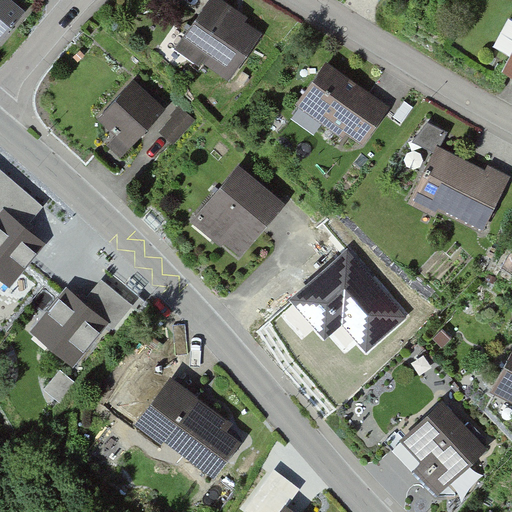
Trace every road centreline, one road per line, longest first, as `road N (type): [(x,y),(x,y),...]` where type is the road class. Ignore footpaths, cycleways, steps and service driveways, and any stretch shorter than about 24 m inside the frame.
road 1 (tertiary): [(371,511),(169,283),(0,126)]
road 2 (residential): [(309,0),(511,120)]
